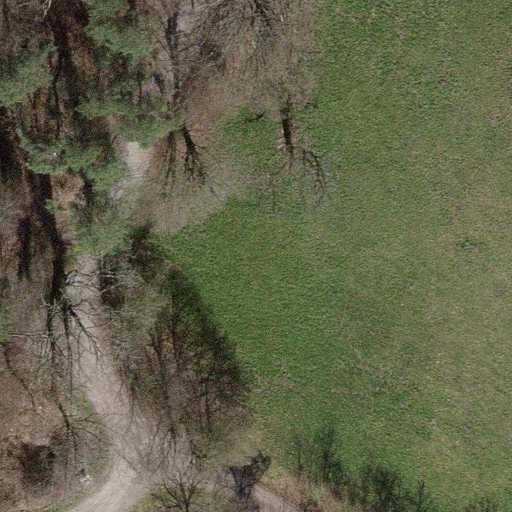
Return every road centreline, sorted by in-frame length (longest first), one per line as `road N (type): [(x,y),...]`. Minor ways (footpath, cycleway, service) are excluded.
road 1 (track): [(199,0),(94,246),(80,342),(146,444)]
road 2 (track): [(288,511),(146,444)]
